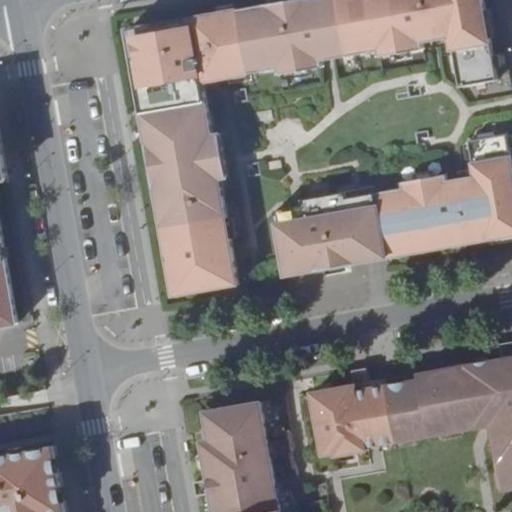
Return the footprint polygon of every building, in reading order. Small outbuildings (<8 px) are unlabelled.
[(461,84),(499,77),(497,64),(495,52),(485,0),(267,0),(126,25),(174,291),(238,280),(222,186),(212,129),(203,76),(280,62),(281,68),(323,60),(322,54),(378,43),(379,49),(422,41),(421,36),(451,30),(461,84)] [(221,128),(212,129),(222,186),(230,185),(221,128)] [(306,212),(276,217),(286,271),(511,231),(511,137),(511,133),(511,130),(472,138),(480,179),(451,185),(449,179),(406,187),(408,193),(381,198),(380,192),(305,206),(306,212)] [(0,326),(20,323),(0,208),(0,180),(8,179),(0,132),(0,326)] [(511,339),(503,341),(506,356),(509,355),(510,363),(511,362),(511,339)] [(400,440),(481,425),(479,411),(491,408),(494,422),(506,487),(511,486),(511,362),(510,363),(509,355),(506,356),(421,371),(421,376),(389,382),(400,440)] [(369,365),(355,368),(357,383),(360,383),(361,390),(373,387),(373,385),(369,365)] [(373,385),(373,387),(361,390),(360,383),(357,383),(315,391),(326,453),(338,451),(339,454),(370,448),(370,445),(400,440),(389,382),(373,385)] [(281,511),(261,400),(204,411),(210,439),(201,441),(208,479),(211,492),(214,511),(281,511)] [(491,408),(479,411),(481,425),(494,422),(491,408)] [(0,511),(67,511),(65,499),(49,502),(47,490),(63,487),(56,446),(0,455),(0,511)] [(208,479),(194,482),(197,495),(211,492),(208,479)] [(64,487),(47,490),(49,502),(65,499),(64,487)]
